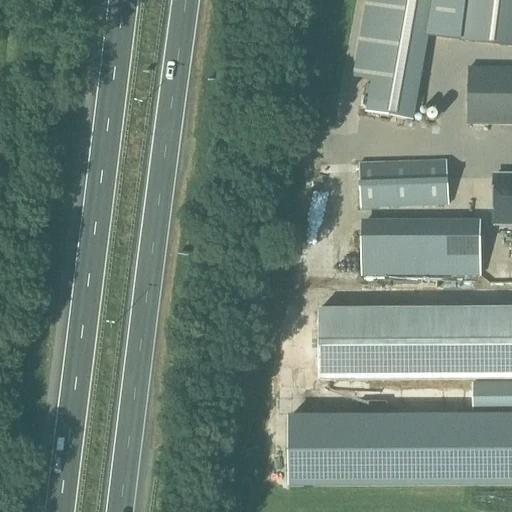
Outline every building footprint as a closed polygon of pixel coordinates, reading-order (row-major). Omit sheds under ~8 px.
[(511,0),(386,0),(366,113),(416,122),(430,37),(511,47),(511,0)] [(511,68),(469,68),(468,126),(511,127),(511,68)] [(447,161),(359,164),(361,210),(450,206),(447,161)] [(511,176),(495,176),(495,226),(511,225),(511,176)] [(482,221),(361,223),(361,278),(386,278),(417,278),(482,277),(482,221)] [(511,308),(318,310),(319,383),(473,382),(511,381),(511,308)] [(511,414),(511,381),(473,382),(473,414),(511,414)] [(511,415),(289,417),(289,489),(511,487),(511,415)]
